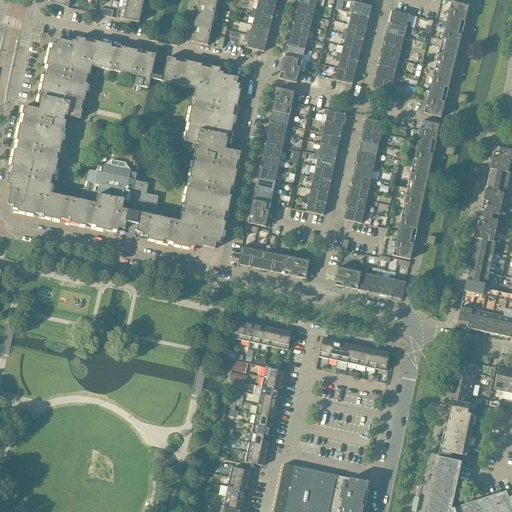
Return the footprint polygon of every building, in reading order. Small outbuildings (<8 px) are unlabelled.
[(69,0),(50,0),(49,4),(68,9),(69,0)] [(126,0),(123,0),(120,20),(119,20),(138,24),(143,3),(126,0)] [(211,0),(198,0),(194,20),(212,24),(217,1),(211,0)] [(276,0),(258,0),(257,4),(275,8),(276,0)] [(298,2),(295,13),(312,17),(314,10),(318,11),(319,7),(298,2)] [(451,2),(445,25),(463,29),(468,7),(451,2)] [(368,19),(371,7),(353,3),(352,10),(348,9),(348,10),(347,13),(368,19)] [(275,8),(257,4),(255,10),(252,9),(251,14),(272,19),(275,8)] [(113,12),(100,9),(99,15),(111,18),(113,12)] [(391,12),(388,23),(410,28),(411,24),(407,23),(409,16),(391,12)] [(295,13),(292,24),(313,29),(314,25),(311,24),(312,17),(295,13)] [(365,30),(368,19),(347,13),(346,17),(346,18),(349,19),(348,25),(365,30)] [(272,19),(251,14),(250,18),(253,19),(252,26),(269,30),(272,19)] [(194,20),(189,42),(207,46),(212,24),(194,20)] [(410,28),(388,23),(386,34),(403,39),(405,32),(408,33),(410,28)] [(292,24),(289,35),(307,40),(309,33),(312,34),(313,29),(292,24)] [(365,30),(348,25),(346,32),(343,31),(342,35),(363,41),(365,30)] [(445,25),(440,47),(457,52),(463,29),(445,25)] [(269,30),(252,26),(250,32),(246,32),(245,36),(266,41),(269,30)] [(403,39),(386,34),(383,45),(404,50),(405,46),(402,45),(403,39)] [(305,46),(307,40),(289,35),(287,46),(308,51),(309,47),(305,46)] [(363,41),(342,35),(341,40),(344,41),(342,47),(360,52),(363,41)] [(266,41),(245,36),(244,40),(248,41),(246,48),(263,53),(266,41)] [(64,130),(66,122),(64,122),(65,116),(80,120),(82,111),(80,111),(82,101),(84,102),(87,85),(85,85),(87,75),(89,76),(91,67),(136,77),(134,86),(135,87),(147,89),(148,89),(155,56),(146,54),(146,56),(137,54),(137,52),(121,48),(120,50),(111,48),(111,46),(95,43),(94,45),(85,43),(85,41),(77,39),(75,44),(56,40),(55,46),(52,45),(51,50),(49,50),(46,66),(48,66),(46,76),(44,76),(40,92),(42,93),(41,97),(39,96),(37,105),(40,105),(38,110),(23,107),(22,115),(24,116),(21,126),(19,125),(16,141),(18,142),(16,151),(14,151),(10,167),(12,167),(10,177),(8,177),(7,185),(11,186),(7,205),(13,207),(12,210),(18,211),(17,213),(33,216),(34,214),(44,216),(43,218),(60,222),(60,220),(70,222),(69,224),(78,226),(85,227),(86,225),(96,228),(95,230),(111,233),(112,231),(117,232),(118,229),(123,230),(143,234),(142,237),(147,239),(147,241),(163,244),(163,242),(173,244),(173,246),(189,250),(189,248),(195,249),(195,246),(214,250),(216,244),(219,244),(220,239),(222,239),(225,223),(223,223),(225,213),(227,214),(231,198),(229,197),(231,187),(233,188),(236,172),(234,171),(236,162),(238,162),(240,153),(225,150),(226,145),(228,146),(230,138),(228,137),(229,133),(231,133),(234,117),(232,117),(235,107),(237,107),(240,91),(238,91),(239,85),(236,85),(237,79),(219,75),(220,70),(211,68),(210,70),(201,68),(201,66),(185,62),(185,64),(179,63),(175,85),(195,89),(193,98),(195,98),(193,108),(191,107),(187,124),(189,124),(187,134),(185,133),(183,142),(198,145),(197,150),(195,150),(194,157),(195,158),(194,163),(192,162),(189,178),(191,179),(189,189),(187,188),(183,204),(185,205),(183,214),(181,214),(180,222),(154,217),(158,198),(157,196),(157,197),(147,195),(149,184),(135,181),(136,175),(135,174),(130,172),(130,171),(129,169),(129,170),(125,164),(112,161),(111,161),(105,165),(105,164),(103,165),(103,167),(99,167),(99,166),(98,166),(96,166),(96,171),(96,172),(89,171),(86,182),(87,183),(85,189),(83,189),(81,190),(79,201),(50,195),(52,186),(50,186),(52,176),(54,177),(58,160),(56,160),(58,150),(60,151),(63,134),(61,134),(62,130),(64,130)] [(404,50),(383,45),(380,56),(398,61),(400,54),(403,55),(404,50)] [(307,55),(308,51),(287,46),(284,57),(301,62),(303,55),(307,56),(307,55)] [(360,52),(342,47),(341,54),(337,53),(336,58),(357,63),(360,52)] [(440,47),(434,70),(452,74),(457,52),(440,47)] [(475,60),(477,52),(470,51),(468,58),(475,60)] [(380,56),(377,67),(399,73),(400,68),(396,67),(398,61),(380,56)] [(284,57),(278,80),(296,84),(301,62),(284,57)] [(162,82),(173,85),(175,85),(179,63),(180,61),(167,58),(162,82)] [(357,63),(336,58),(335,62),(338,63),(337,70),(354,74),(357,63)] [(399,73),(377,67),(375,78),(392,83),(394,76),(397,77),(399,73)] [(354,74),(337,70),(335,76),(332,75),(330,80),(346,84),(351,85),(354,74)] [(434,70),(428,92),(446,96),(452,74),(434,70)] [(392,83),(375,78),(372,90),(377,91),(393,95),(394,90),(391,89),(392,83)] [(276,89),(271,112),(289,116),(294,93),(276,89)] [(428,92),(426,103),(423,114),(440,119),(446,96),(428,92)] [(464,105),(466,97),(459,95),(457,103),(464,105)] [(340,114),(334,112),(323,110),(322,115),(326,116),(324,123),(342,126),(345,115),(340,114)] [(289,116),(271,112),(269,123),(290,127),(291,123),(288,122),(289,116)] [(386,124),(365,119),(362,131),(380,135),(382,128),(385,128),(386,124)] [(421,122),(419,132),(416,145),(434,148),(439,126),(421,122)] [(290,127),(269,123),(267,134),(284,138),(286,131),(289,132),(290,127)] [(342,126),(324,123),(323,129),(319,129),(319,133),(340,138),(342,126)] [(380,135),(362,131),(360,142),(381,146),(382,142),(379,141),(380,135)] [(340,138),(319,133),(318,137),(321,138),(320,145),(337,149),(340,138)] [(284,138),(267,134),(264,145),(285,150),(286,145),(283,145),(284,138)] [(381,146),(360,142),(358,153),(375,157),(377,150),(380,151),(381,146)] [(285,150),(264,145),(262,156),(280,160),(281,153),(285,154),(285,150)] [(337,149),(320,145),(318,152),(315,151),(314,155),(335,160),(337,149)] [(416,145),(411,167),(429,171),(434,148),(416,145)] [(453,149),(447,147),(445,155),(452,156),(453,149)] [(511,153),(511,151),(494,148),(489,170),(491,170),(508,173),(511,153)] [(375,157),(358,153),(355,164),(376,169),(377,164),(374,164),(375,157)] [(335,160),(314,155),(313,160),(316,160),(315,167),(332,171),(335,160)] [(280,160),(262,156),(259,168),(281,173),(282,168),(278,167),(280,160)] [(376,169),(355,164),(353,176),(371,179),(372,172),(376,173),(376,169)] [(332,171),(315,167),(313,174),(310,174),(309,178),(330,183),(332,171)] [(411,167),(407,189),(424,193),(429,171),(411,167)] [(281,173),(259,168),(257,179),(275,183),(276,176),(280,177),(281,173)] [(491,170),(491,173),(489,173),(487,180),(508,184),(510,173),(508,173),(491,170)] [(369,186),(371,179),(353,176),(350,187),(372,191),(373,187),(369,186)] [(330,183),(309,178),(308,182),(311,183),(310,190),(328,194),(330,183)] [(275,183),(257,179),(255,190),(276,195),(277,190),(273,190),(275,183)] [(508,184),(487,180),(486,187),(487,188),(487,190),(487,191),(503,195),(505,196),(508,184)] [(372,191),(350,187),(348,198),(366,202),(367,195),(371,196),(372,191)] [(407,189),(402,212),(419,215),(424,193),(407,189)] [(276,195),(255,190),(252,201),(270,205),(271,198),(275,199),(276,195)] [(328,194),(310,190),(308,197),(305,196),(304,200),(325,205),(328,194)] [(503,195),(487,191),(487,190),(485,190),(480,212),(482,213),(481,218),(479,217),(474,239),(476,240),(476,239),(493,243),(493,242),(498,221),(491,220),(492,215),(499,216),(503,195)] [(444,193),(437,192),(435,199),(442,201),(444,193)] [(364,209),(366,202),(348,198),(346,209),(367,214),(368,209),(364,209)] [(325,205),(304,200),(303,204),(307,205),(305,213),(323,216),(325,205)] [(252,201),(247,224),(265,228),(270,205),(252,201)] [(366,218),(367,214),(346,209),(343,221),(361,225),(362,217),(366,218)] [(402,212),(397,234),(415,238),(419,215),(402,212)] [(397,234),(392,257),(410,261),(415,238),(397,234)] [(434,238),(427,236),(426,244),(433,246),(433,242),(434,240),(434,238)] [(476,239),(476,240),(474,250),(493,254),(495,243),(493,242),(493,243),(476,239)] [(248,249),(241,248),(237,265),(249,268),(253,247),(249,246),(248,249)] [(258,248),(253,247),(249,268),(260,270),(264,252),(257,251),(258,248)] [(271,273),(276,251),(271,250),(271,254),(264,252),(260,270),(271,273)] [(474,250),(473,253),(472,253),(470,260),(491,264),(493,254),(474,250)] [(282,275),(286,257),(279,256),(280,252),(276,251),(271,273),(282,275)] [(309,262),(286,257),(282,275),(305,280),(309,262)] [(491,264),(470,260),(469,267),(470,267),(470,271),(488,275),(491,264)] [(360,273),(337,268),(333,286),(356,291),(360,273)] [(367,275),(360,273),(356,291),(367,293),(372,272),(367,271),(367,275)] [(488,275),(470,271),(469,274),(467,274),(466,281),(481,284),(481,285),(484,286),(486,286),(488,275)] [(376,273),(372,272),(367,293),(378,296),(382,278),(375,276),(376,273)] [(389,279),(382,278),(378,296),(390,298),(394,277),(390,276),(389,279)] [(398,278),(394,277),(390,298),(401,301),(405,283),(398,281),(398,278)] [(481,284),(466,281),(465,286),(480,289),(481,285),(481,284)] [(511,295),(484,289),(484,286),(481,285),(480,289),(465,286),(458,317),(463,318),(463,314),(470,316),(476,317),(475,320),(480,321),(484,322),(484,319),(491,320),(497,321),(497,325),(501,326),(505,327),(506,323),(511,324),(511,295)] [(463,314),(463,318),(458,317),(456,327),(467,329),(470,316),(463,314)] [(476,317),(470,316),(467,329),(477,332),(480,321),(475,320),(476,317)] [(484,322),(480,321),(477,332),(488,334),(491,320),(484,319),(484,322)] [(239,320),(238,322),(233,321),(230,339),(240,341),(244,321),(239,320)] [(497,321),(491,320),(488,334),(498,336),(501,326),(497,325),(497,321)] [(249,322),(244,321),(240,341),(249,343),(253,326),(249,325),(249,322)] [(505,327),(501,326),(498,336),(509,339),(511,324),(506,323),(505,327)] [(257,324),(257,326),(253,326),(249,343),(258,345),(263,325),(257,324)] [(268,326),(263,325),(258,345),(268,347),(271,330),(267,329),(268,326)] [(276,328),(276,331),(271,330),(268,347),(277,349),(281,329),(276,328)] [(287,330),(281,329),(277,349),(287,351),(291,334),(286,333),(287,330)] [(326,341),(322,340),(318,358),(328,360),(332,340),(327,339),(326,341)] [(337,362),(341,345),(337,344),(338,341),(332,340),(328,360),(337,362)] [(347,364),(351,344),(346,343),(345,345),(341,345),(337,362),(342,363),(347,364)] [(356,345),(351,344),(347,364),(356,366),(360,349),(356,348),(356,345)] [(365,347),(364,349),(360,349),(356,366),(366,368),(370,348),(365,347)] [(375,349),(370,348),(366,368),(375,370),(379,353),(375,352),(375,349)] [(224,357),(236,360),(237,355),(237,352),(226,349),(224,357)] [(253,351),(248,350),(245,362),(251,363),(253,351)] [(389,352),(383,351),(383,353),(379,353),(375,370),(385,372),(389,352)] [(245,374),(247,364),(233,361),(232,371),(245,374)] [(459,361),(457,361),(455,371),(475,375),(477,365),(459,361)] [(283,372),(265,368),(263,378),(283,383),(284,377),(282,377),(283,372)] [(507,371),(497,369),(493,389),(503,391),(507,371)] [(475,375),(455,371),(453,381),(473,385),(475,375)] [(511,392),(511,372),(507,371),(503,391),(511,393),(511,392)] [(283,383),(263,378),(261,388),(278,391),(279,387),(282,388),(283,383)] [(473,385),(453,381),(451,392),(471,396),(473,385)] [(278,391),(261,388),(259,397),(279,401),(280,396),(278,395),(278,391)] [(471,396),(451,392),(449,401),(469,405),(471,396)] [(279,401),(259,397),(257,406),(274,410),(275,406),(278,407),(279,401)] [(235,411),(237,402),(229,400),(227,410),(231,411),(235,411)] [(469,405),(449,401),(447,411),(450,412),(441,452),(440,459),(449,461),(451,454),(461,456),(470,416),(473,417),(475,406),(469,405)] [(274,410),(257,406),(255,416),(275,420),(276,415),(274,414),(274,410)] [(275,420),(255,416),(253,425),(270,429),(271,425),(274,425),(275,420)] [(270,429),(253,425),(251,434),(271,439),(272,434),(269,433),(270,429)] [(271,439),(251,434),(249,444),(266,448),(267,444),(270,444),(271,439)] [(266,448),(249,444),(247,453),(267,458),(268,452),(265,452),(266,448)] [(473,450),(471,458),(479,460),(480,452),(473,450)] [(267,458),(247,453),(245,463),(262,467),(263,462),(266,463),(267,458)] [(511,511),(506,495),(453,511),(446,511),(457,462),(449,461),(440,459),(437,458),(424,511),(511,511)] [(283,511),(293,467),(284,465),(273,511),(283,511)] [(361,511),(367,484),(367,483),(337,477),(337,476),(293,467),(283,511),(361,511)] [(249,472),(231,468),(229,478),(249,483),(250,477),(248,477),(249,472)] [(249,483),(229,478),(227,488),(245,492),(245,487),(248,488),(249,483)] [(245,492),(227,488),(225,497),(245,502),(246,496),(244,496),(245,492)] [(245,502),(225,497),(223,507),(241,510),(241,506),(244,507),(245,502)]
